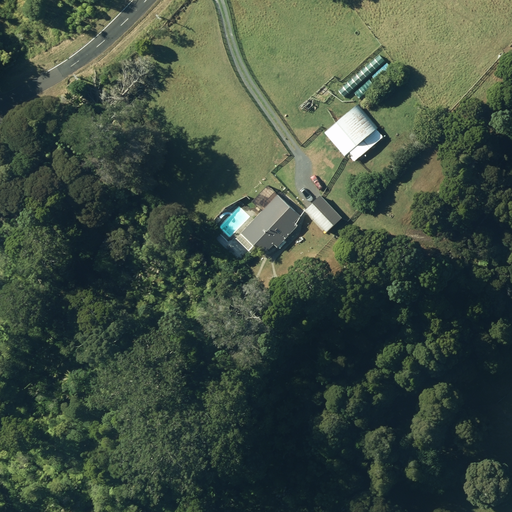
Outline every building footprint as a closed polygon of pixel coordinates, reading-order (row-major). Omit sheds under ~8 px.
[(340,90),(346,97),(387,61),(381,54),(340,90)] [(372,77),(378,83),(393,69),(387,63),(372,77)] [(378,83),(372,77),(355,92),(362,99),(378,83)] [(351,152),(358,160),(385,136),(379,128),(380,127),(359,104),(327,132),(347,155),(351,152)] [(243,232),(266,254),(276,244),(279,247),(300,226),(296,223),(303,215),(280,193),(243,232)] [(307,209),(329,232),(344,217),(323,194),(307,209)] [(238,287),(246,290),(251,279),(242,276),(238,287)]
